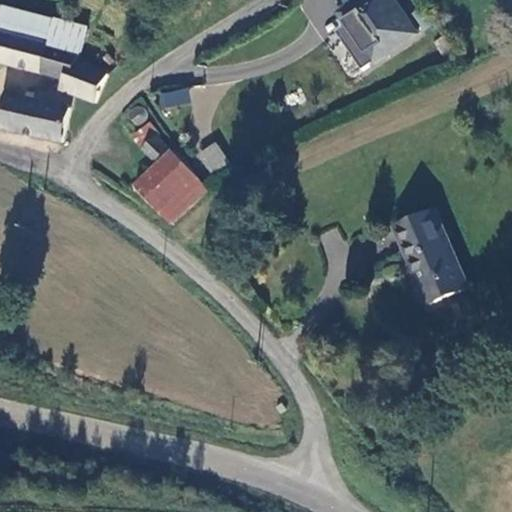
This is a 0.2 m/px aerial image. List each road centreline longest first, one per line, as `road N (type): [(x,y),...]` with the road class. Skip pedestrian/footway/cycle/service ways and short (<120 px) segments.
road 1 (unclassified): [(300,490),(314,439),(309,400),(279,352),(185,262),(66,179),(96,124),(134,84),(271,0)]
road 2 (unclassified): [(0,413),(168,447),(300,490)]
